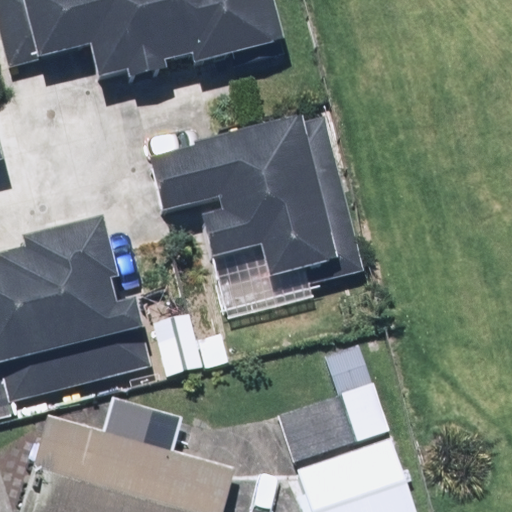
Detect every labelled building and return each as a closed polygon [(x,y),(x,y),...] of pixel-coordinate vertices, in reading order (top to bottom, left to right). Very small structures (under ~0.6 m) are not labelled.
[(0,0),(0,63),(4,80),(77,63),(85,101),(269,58),(255,0),(0,0)] [(325,273),(289,128),(133,168),(147,222),(182,213),(195,266),(248,253),(257,291),(325,273)] [(113,311),(97,246),(0,270),(0,377),(141,343),(132,306),(113,311)] [(402,511),(364,393),(274,422),(303,511),(402,511)] [(42,426),(18,511),(214,511),(225,476),(169,460),(178,427),(101,406),(92,440),(42,426)]
